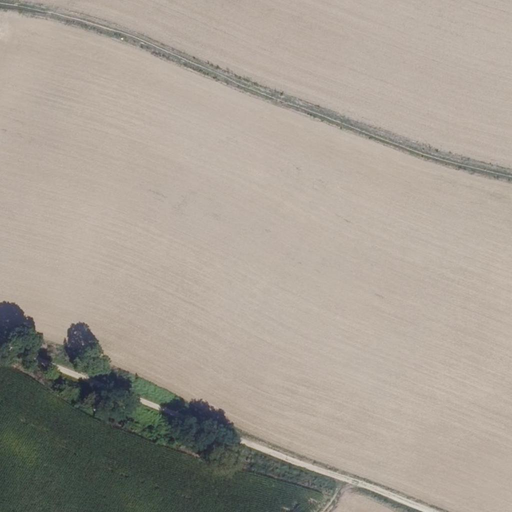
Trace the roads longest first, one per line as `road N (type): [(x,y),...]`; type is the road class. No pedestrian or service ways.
road 1 (track): [(0,5),(511,168)]
road 2 (track): [(431,511),(0,346)]
